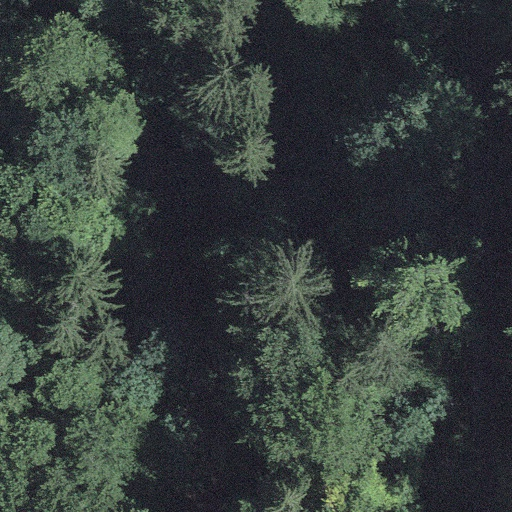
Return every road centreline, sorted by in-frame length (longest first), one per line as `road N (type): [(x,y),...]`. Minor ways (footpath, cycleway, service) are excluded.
road 1 (track): [(0,53),(69,49),(144,117),(170,180),(227,511)]
road 2 (track): [(495,511),(498,67),(485,0)]
